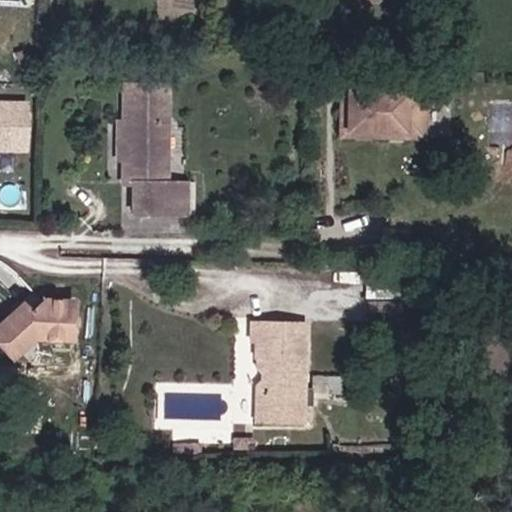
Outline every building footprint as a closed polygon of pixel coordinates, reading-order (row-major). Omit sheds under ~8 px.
[(119,161),(119,183),(132,183),(132,188),(183,190),(183,185),(161,184),(164,88),(120,87),(120,124),(119,161)] [(344,130),(345,91),(339,91),(338,136),(390,137),(391,92),(384,92),(383,130),(344,130)] [(383,130),(384,92),(345,91),(344,130),(383,130)] [(0,151),(24,152),(24,107),(0,106),(0,151)] [(119,161),(120,124),(112,124),(111,161),(119,161)] [(131,215),(182,216),(183,190),(132,188),(131,215)] [(380,295),(403,295),(403,283),(380,282),(380,295)] [(61,342),(62,306),(34,305),(21,317),(13,309),(0,322),(0,356),(4,361),(25,341),(61,342)] [(268,353),(264,395),(304,395),(304,321),(255,321),(255,353),(268,353)] [(305,415),(304,395),(264,395),(264,415),(305,415)]
